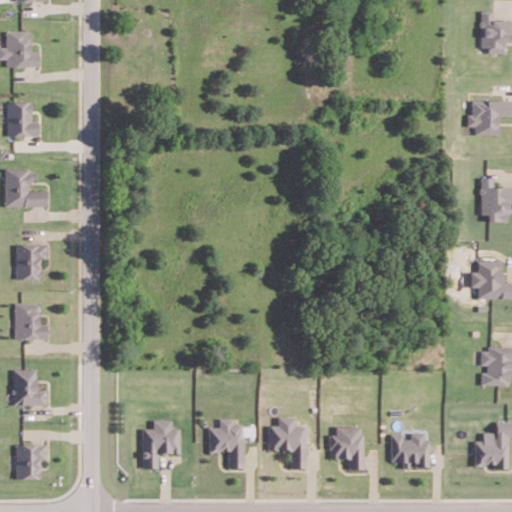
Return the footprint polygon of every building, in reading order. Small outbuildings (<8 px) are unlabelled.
[(511,18),(492,18),(492,8),(482,8),(481,52),(505,52),(506,33),(511,33),(511,18)] [(4,65),(37,65),(37,50),(29,50),(28,29),(4,30),(5,46),(0,45),(0,57),(4,58),(4,65)] [(511,114),(511,98),(471,98),(470,112),(466,112),(466,125),(474,125),(473,133),(497,133),(498,114),(511,114)] [(6,99),(6,134),(36,135),(36,119),(29,119),(30,100),(6,99)] [(3,205),(45,205),(45,188),(30,189),(30,166),(3,167),(3,205)] [(511,185),(492,185),(492,175),(479,175),(479,213),(486,213),(486,220),(507,220),(507,200),(511,200),(511,185)] [(15,278),(39,277),(39,257),(46,257),(46,243),(15,243),(15,278)] [(511,297),(511,280),(500,281),(500,259),(476,259),(476,270),(465,270),(465,286),(476,286),(476,297),(511,297)] [(13,337),(46,337),(46,322),(38,322),(38,301),(13,302),(13,337)] [(479,383),(508,384),(508,372),(511,372),(511,346),(479,346),(479,363),(486,363),(485,371),(479,371),(479,383)] [(35,368),(12,367),(11,403),(45,403),(45,388),(35,387),(35,368)] [(305,466),(305,424),(294,424),(294,416),(277,415),(277,424),(268,424),(268,448),(290,448),(289,466),(305,466)] [(242,466),(242,423),(232,423),(232,417),(218,417),(218,426),(208,426),(208,450),(227,450),(227,466),(242,466)] [(179,427),(170,427),(171,419),(152,418),(152,427),(141,427),(140,466),(157,466),(157,451),(179,452),(179,427)] [(511,419),(495,419),(495,431),(482,430),(482,439),(474,439),(473,464),(493,464),(493,467),(508,467),(508,435),(511,434),(511,419)] [(362,424),(335,425),(335,433),(328,433),(329,457),(348,457),(348,468),(363,467),(362,424)] [(409,465),(428,465),(428,431),(410,431),(410,437),(402,437),(402,432),(390,432),(390,460),(409,460),(409,465)] [(15,477),(39,477),(39,459),(46,459),(46,442),(14,443),(15,477)]
